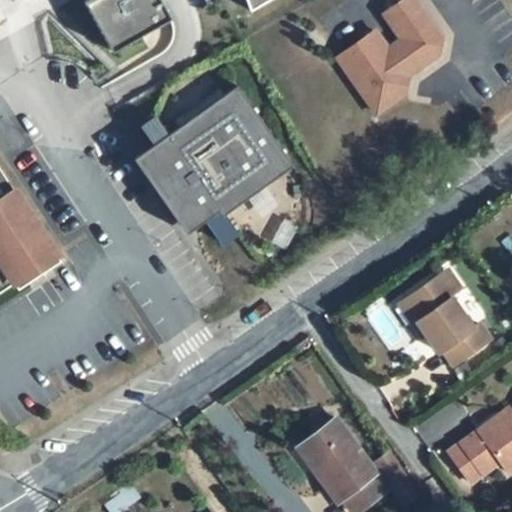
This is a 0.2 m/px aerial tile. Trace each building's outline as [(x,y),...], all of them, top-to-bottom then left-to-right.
[(158,0),(89,0),(81,5),(110,54),(169,18),(158,0)] [(246,0),(251,11),(270,0),(246,0)] [(425,64),(439,54),(442,39),(415,0),(406,0),(388,12),(406,37),(391,47),(378,29),(337,57),(376,113),(404,94),(410,74),(425,64)] [(133,158),(186,233),(206,219),(218,210),(222,215),(223,214),(236,205),(268,183),(292,165),(236,85),(167,134),(153,144),(133,158)] [(154,116),(140,126),(153,144),(167,134),(154,116)] [(0,299),(17,288),(21,294),(42,280),(64,266),(0,171),(0,299)] [(206,219),(223,243),(236,233),(223,214),(222,215),(218,210),(206,219)] [(447,268),(437,276),(450,294),(460,288),(447,268)] [(437,276),(406,298),(420,318),(417,320),(426,334),(439,352),(443,350),(453,365),(490,339),(479,323),(473,327),(450,294),(437,276)] [(406,298),(398,303),(422,337),(426,334),(417,320),(420,318),(406,298)] [(511,410),(509,406),(479,428),(484,436),(511,416),(511,410)] [(479,428),(459,441),(481,472),(499,459),(508,471),(511,468),(511,416),(484,436),(479,428)] [(337,418),(297,448),(313,468),(317,465),(352,511),(356,511),(389,488),(377,472),(337,418)] [(459,441),(448,450),(470,481),(481,472),(459,441)] [(384,474),(405,502),(419,492),(399,463),(384,474)] [(352,511),(317,465),(313,468),(345,511),(352,511)] [(112,511),(120,511),(141,499),(128,479),(119,486),(124,493),(107,504),(112,511)]
